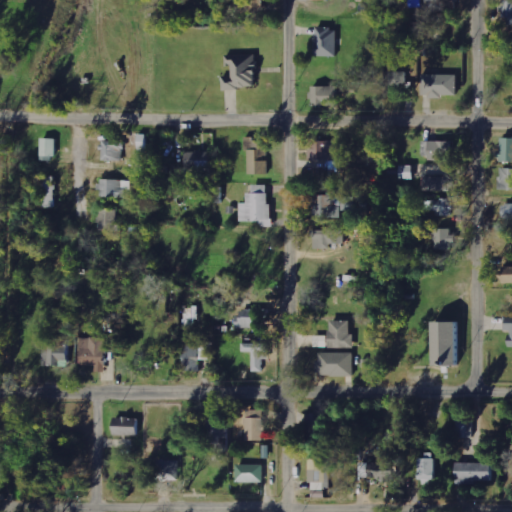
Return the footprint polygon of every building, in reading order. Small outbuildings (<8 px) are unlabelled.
[(450,0),(428,0),(428,10),(450,10),(450,0)] [(317,56),(338,56),(339,28),(318,28),(317,56)] [(225,89),(259,88),(258,55),(228,56),(228,66),(234,66),(235,76),(224,77),(225,89)] [(391,94),(409,94),(409,72),(391,72),(391,94)] [(458,97),(459,75),(424,74),(424,97),(458,97)] [(339,86),(313,87),(313,106),(339,105),(339,86)] [(501,162),(511,162),(511,138),(502,138),(501,162)] [(58,139),(43,139),(43,157),(58,157),(58,139)] [(265,139),(246,139),(246,150),(250,150),(250,175),(270,175),(270,161),(265,161),(265,139)] [(338,160),(338,152),(348,152),(347,140),(312,141),(312,161),(338,160)] [(125,141),(105,141),(104,161),(124,161),(125,141)] [(453,160),(453,141),(424,141),(424,159),(453,160)] [(213,172),(213,152),(188,152),(188,171),(213,172)] [(511,168),(501,168),(501,190),(511,190),(511,168)] [(56,208),(57,176),(43,176),(42,207),(56,208)] [(453,176),(425,177),(425,191),(453,191),(453,176)] [(102,197),(127,198),(127,190),(132,190),(132,180),(102,180),(102,197)] [(241,203),(241,221),(262,221),(262,227),(272,227),(272,185),(254,185),(254,193),(248,193),(248,203),(241,203)] [(314,218),(343,218),(343,211),(356,211),(356,195),(314,196),(314,218)] [(453,215),(453,200),(434,199),(434,215),(453,215)] [(118,210),(101,209),(101,231),(118,231),(118,210)] [(453,229),(432,228),(431,250),(453,251),(453,229)] [(332,249),(332,244),(345,244),(346,231),(315,230),(315,249),(332,249)] [(265,327),(264,309),(240,309),(240,328),(265,327)] [(331,348),(354,348),(353,320),(331,320),(331,348)] [(436,365),(461,365),(462,321),(437,320),(436,365)] [(328,336),(316,336),(316,347),(328,347),(328,336)] [(83,366),(98,365),(98,371),(108,371),(107,337),(82,338),(83,366)] [(43,339),(44,365),(69,364),(69,338),(43,339)] [(185,371),(202,371),(201,342),(185,342),(185,371)] [(270,343),(244,343),(244,352),(253,352),(254,372),(264,371),(264,359),(270,359),(270,343)] [(355,375),(354,352),(319,353),(319,376),(355,375)] [(265,440),(266,410),(248,409),(247,440),(265,440)] [(306,413),(307,431),(316,431),(316,437),(328,436),(328,412),(306,413)] [(140,436),(140,417),(117,417),(116,435),(140,436)] [(473,437),(474,420),(459,420),(458,437),(473,437)] [(421,458),(422,483),(437,483),(436,458),(421,458)] [(180,459),(157,460),(158,481),(181,480),(180,459)] [(311,488),(327,489),(328,459),(312,459),(311,488)] [(362,478),(397,478),(397,462),(362,463),(362,478)] [(495,481),(494,462),(458,463),(459,481),(495,481)] [(264,464),(238,465),(238,482),(264,481),(264,464)] [(76,488),(77,471),(52,470),(51,487),(76,488)] [(327,498),(327,490),(314,490),(314,498),(327,498)]
